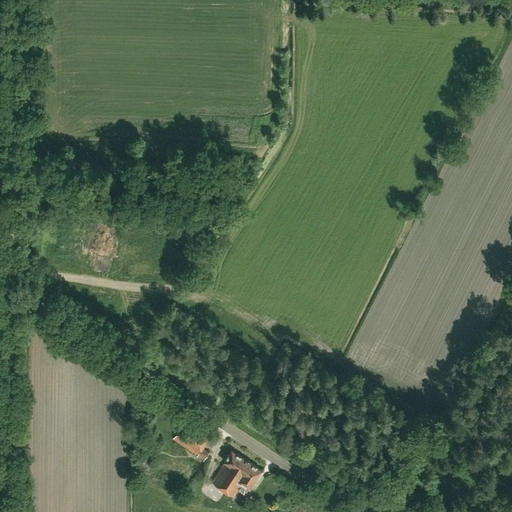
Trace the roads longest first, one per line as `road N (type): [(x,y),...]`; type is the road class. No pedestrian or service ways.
road 1 (tertiary): [(354,511),(76,324),(0,294)]
road 2 (track): [(21,0),(11,297)]
road 3 (track): [(0,171),(247,174)]
